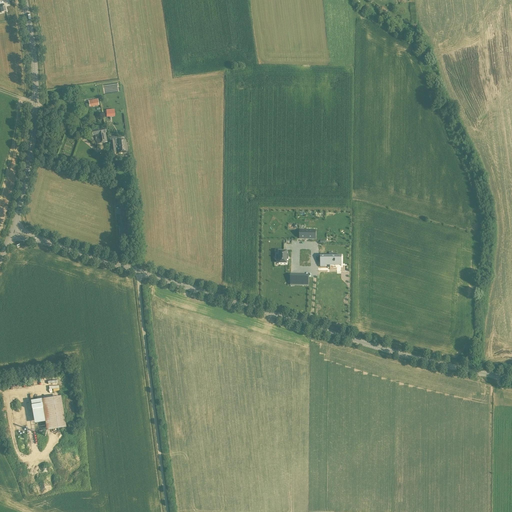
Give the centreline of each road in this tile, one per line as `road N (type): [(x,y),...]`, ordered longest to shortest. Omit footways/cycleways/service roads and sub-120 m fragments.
road 1 (tertiary): [(511,377),(388,349),(12,230)]
road 2 (tertiary): [(12,230),(34,129),(25,0)]
